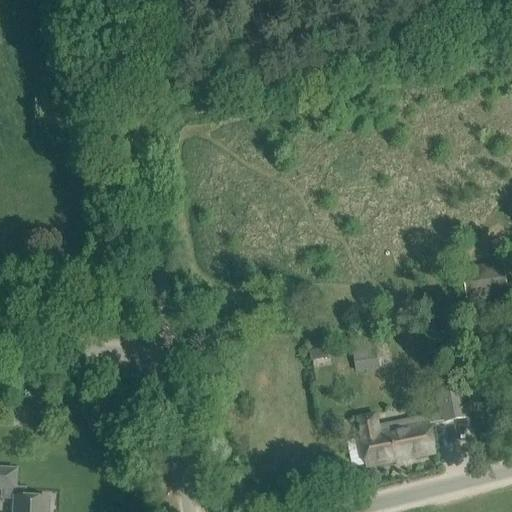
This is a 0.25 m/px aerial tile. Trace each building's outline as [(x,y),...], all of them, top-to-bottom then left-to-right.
[(461,268),(467,301),(508,294),(503,261),(461,268)] [(355,350),(355,368),(378,367),(378,350),(355,350)] [(435,454),(429,425),(443,422),(443,423),(467,419),(463,399),(461,389),(437,394),(441,414),(378,427),(375,415),(357,419),(361,438),(360,438),(361,441),(347,444),(352,469),(366,466),(366,468),(435,454)] [(0,489),(15,491),(16,471),(0,469),(0,489)] [(12,511),(48,511),(49,500),(14,498),(12,511)]
